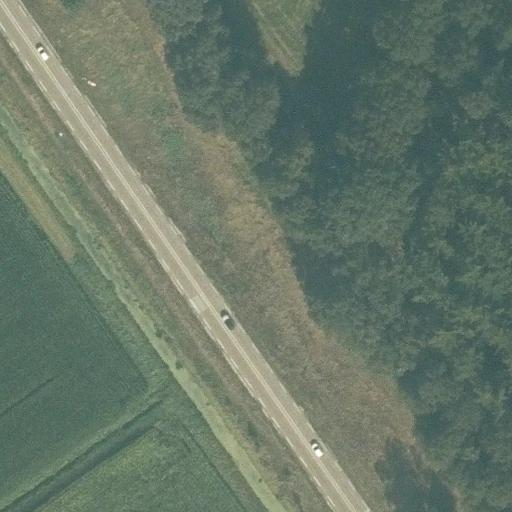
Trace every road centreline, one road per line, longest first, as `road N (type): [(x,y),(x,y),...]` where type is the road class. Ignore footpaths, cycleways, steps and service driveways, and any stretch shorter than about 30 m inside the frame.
road 1 (primary): [(355,511),(1,0)]
road 2 (track): [(446,0),(367,235),(454,362)]
